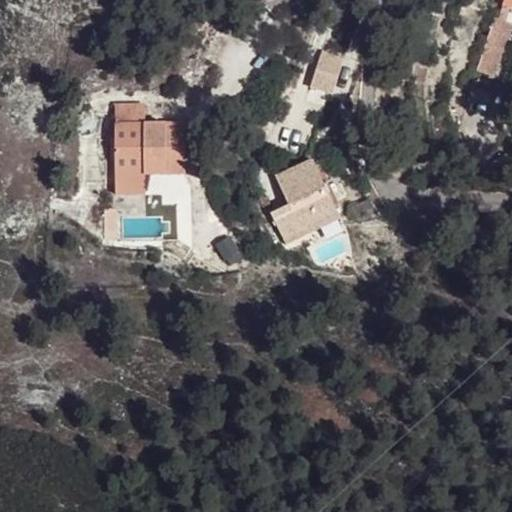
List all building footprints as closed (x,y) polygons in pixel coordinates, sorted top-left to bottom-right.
[(511,13),(496,8),(476,63),(505,73),(511,53),(511,13)] [(309,47),(289,77),(334,83),(342,58),(309,47)] [(148,93),(118,94),(120,174),(149,174),(149,164),(149,154),(189,154),(189,114),(149,114),(148,93)] [(321,149),(316,151),(338,196),(342,194),(321,149)] [(292,194),(274,202),(289,235),(344,209),(338,196),(316,151),(279,168),(292,194)] [(189,154),(149,154),(149,164),(190,164),(189,154)] [(149,174),(120,174),(120,186),(149,186),(149,174)] [(120,199),(108,199),(108,229),(120,229),(120,199)]
